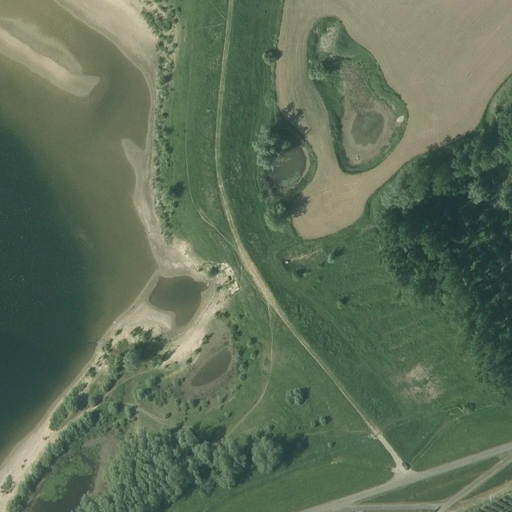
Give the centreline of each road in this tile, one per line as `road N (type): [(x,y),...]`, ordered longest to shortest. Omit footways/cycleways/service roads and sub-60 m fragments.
road 1 (track): [(407,481),(252,272),(232,227),(219,173),(233,0)]
road 2 (track): [(294,0),(290,82),(334,174),(349,183),(409,156)]
road 3 (unclassified): [(511,446),(314,511)]
